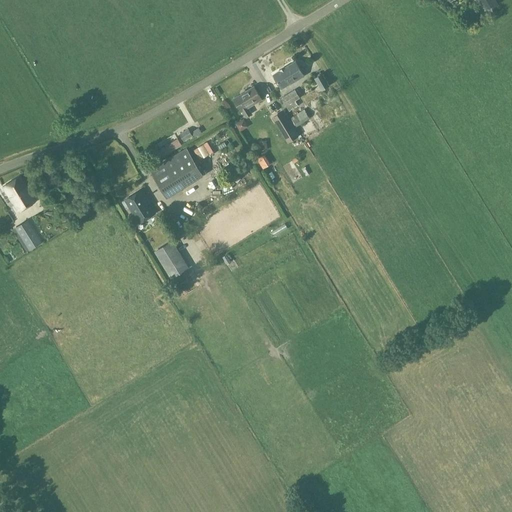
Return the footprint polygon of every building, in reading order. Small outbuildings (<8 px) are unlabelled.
[(492,9),(499,5),(495,0),(474,0),(486,20),(495,15),(492,9)] [(296,62),(274,75),(282,89),(291,84),(304,76),(296,62)] [(330,86),(322,73),(315,78),(322,91),(330,86)] [(252,114),(249,108),(262,100),(254,87),(233,99),(241,112),(242,112),(246,118),(252,114)] [(295,90),(280,99),(285,108),(286,107),(289,112),(299,106),(296,101),(300,98),(295,90)] [(189,108),(182,112),(190,126),(213,113),(205,99),(195,104),(195,105),(190,108),(189,107),(189,108)] [(304,110),(291,118),(297,127),(310,118),(304,110)] [(272,118),(288,143),(299,136),(284,111),(272,118)] [(241,130),(248,123),(242,117),(236,125),(241,130)] [(189,129),(180,135),(184,142),(193,137),(189,129)] [(177,138),(155,152),(158,157),(165,153),(166,155),(175,150),(174,148),(180,144),(177,138)] [(208,149),(212,159),(219,156),(215,146),(208,149)] [(187,149),(151,171),(168,198),(203,176),(187,149)] [(267,160),(260,164),(263,169),(270,165),(267,160)] [(206,175),(212,183),(220,176),(214,168),(206,175)] [(19,212),(35,202),(19,177),(3,187),(19,212)] [(289,185),(284,188),(288,194),(292,191),(289,185)] [(142,191),(126,201),(139,223),(155,213),(142,191)] [(80,211),(83,217),(92,213),(89,206),(80,211)] [(41,243),(27,220),(15,228),(29,251),(41,243)] [(156,251),(172,278),(189,268),(173,241),(156,251)]
